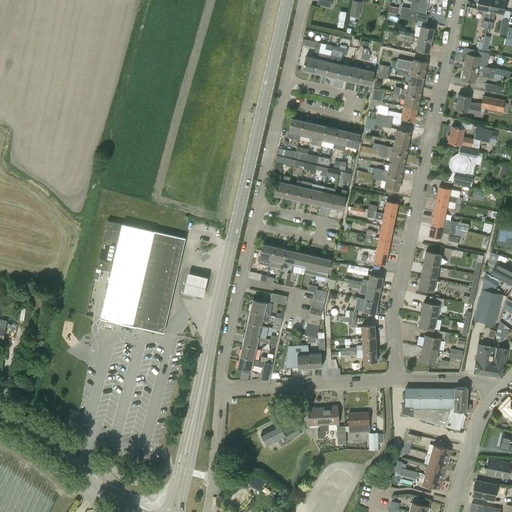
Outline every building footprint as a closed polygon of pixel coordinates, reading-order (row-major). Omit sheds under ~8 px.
[(330,8),(332,0),(317,0),(317,4),(330,8)] [(349,16),(349,19),(353,20),(354,17),(358,17),(361,2),(352,0),(349,16)] [(399,17),(416,20),(419,0),(411,0),(410,8),(401,7),(399,17)] [(419,0),(416,20),(427,23),(428,15),(423,13),(425,4),(425,0),(419,0)] [(482,28),(486,29),(492,0),(477,0),(476,9),(485,11),(482,28)] [(492,0),(486,29),(491,30),(495,13),(503,14),(506,1),(504,1),(504,0),(492,0)] [(387,12),(396,14),(397,6),(388,5),(387,12)] [(509,19),(503,18),(499,34),(506,35),(509,19)] [(421,26),(418,39),(431,41),(434,29),(421,26)] [(482,42),(477,41),(476,49),(487,50),(489,36),(483,35),(482,42)] [(303,39),(301,44),(315,48),(314,51),(318,52),(320,43),(303,39)] [(429,53),(431,41),(418,39),(416,51),(429,53)] [(466,54),(463,67),(477,70),(482,71),(501,75),(503,75),(504,69),(496,68),(496,69),(487,66),(489,53),(481,52),(481,51),(463,48),(462,53),(466,54)] [(318,53),(317,59),(314,73),(325,75),(330,55),(318,53)] [(325,75),(337,78),(340,64),(341,58),(330,55),(325,75)] [(302,70),(314,73),(317,59),(305,56),(302,70)] [(395,67),(398,68),(425,74),(427,62),(413,59),(412,62),(397,59),(395,67)] [(337,78),(348,81),(351,66),(340,64),(337,78)] [(376,76),(387,79),(390,66),(379,64),(376,76)] [(348,81),(359,83),(363,69),(351,66),(348,81)] [(474,83),(477,70),(463,67),(461,80),(474,83)] [(409,76),(408,83),(422,86),(425,74),(398,68),(397,75),(403,76),(404,75),(409,76)] [(363,69),(359,83),(371,86),(374,72),(363,69)] [(482,71),(481,76),(500,80),(501,75),(482,71)] [(401,88),(394,87),(393,92),(420,98),(422,89),(422,86),(408,83),(407,89),(401,88)] [(485,83),(484,90),(501,94),(502,87),(497,86),(485,83)] [(373,90),(371,101),(377,102),(379,91),(373,90)] [(404,100),(403,107),(417,109),(420,98),(393,92),(392,98),(399,99),(404,100)] [(453,107),(455,108),(454,110),(467,113),(479,115),(483,116),(485,109),(502,112),(505,100),(483,96),(481,103),(474,102),(470,102),(471,97),(458,94),(456,103),(454,102),(453,107)] [(399,111),(400,107),(387,103),(386,108),(399,111)] [(376,113),(375,120),(392,123),(393,117),(415,122),(417,109),(403,107),(402,113),(387,110),(386,115),(376,113)] [(300,135),(303,121),(291,118),(287,137),(299,139),(300,135)] [(375,120),(366,118),(363,134),(369,135),(370,128),(369,128),(370,124),(391,128),(392,123),(375,120)] [(300,135),(311,138),(314,123),(303,121),(300,135)] [(326,126),(314,123),(311,138),(322,140),(326,126)] [(322,140),(334,143),(337,129),(326,126),(322,140)] [(476,149),(476,147),(478,147),(480,141),(489,143),(490,138),(494,139),(496,132),(492,131),(476,127),(473,139),(462,137),(464,129),(451,127),(449,135),(447,135),(446,139),(448,140),(448,142),(460,145),(461,145),(461,144),(473,147),(473,148),(476,149)] [(344,151),(345,145),(348,131),(337,129),(334,143),(333,148),(344,151)] [(397,129),(394,141),(408,144),(410,132),(397,129)] [(345,145),(357,148),(360,134),(348,131),(345,145)] [(372,147),(379,149),(406,154),(408,144),(394,141),(393,148),(387,146),(373,143),(372,147)] [(452,159),(450,166),(454,172),(449,182),(470,187),(471,184),(478,147),(476,147),(476,149),(473,148),(473,147),(461,144),(461,145),(460,145),(458,155),(452,159)] [(276,154),(290,157),(292,151),(278,148),(276,154)] [(403,168),(406,154),(379,149),(378,156),(384,157),(385,156),(391,158),(389,165),(403,168)] [(306,161),(307,154),(296,152),(294,158),(306,161)] [(314,156),(307,154),(306,161),(317,163),(319,157),(314,156)] [(274,162),(275,162),(286,165),(292,167),(294,160),(288,159),(276,156),(274,162)] [(292,167),(304,169),(305,163),(294,160),(292,167)] [(333,167),(340,168),(341,162),(334,160),(333,167)] [(282,165),(275,163),(274,170),(281,172),(282,165)] [(304,169),(315,172),(317,165),(305,163),(304,169)] [(369,173),(374,174),(401,179),(403,168),(389,165),(388,171),(382,170),(382,169),(376,168),(376,167),(370,166),(369,173)] [(327,173),(338,176),(338,175),(340,170),(328,167),(327,172),(327,173)] [(344,172),(342,180),(349,181),(351,173),(344,172)] [(380,181),(380,179),(386,180),(385,184),(384,188),(398,191),(401,179),(374,174),(373,179),(380,181)] [(290,177),(284,175),(282,182),(277,181),(274,195),(285,197),(289,183),(290,177)] [(285,197),(297,200),(301,181),(296,180),(295,185),(289,183),(285,197)] [(297,200),(308,203),(312,184),(301,181),(297,200)] [(324,186),(312,184),(308,203),(319,205),(324,186)] [(319,205),(331,208),(334,194),(333,194),(334,189),(324,186),(319,205)] [(436,199),(447,202),(455,203),(461,204),(465,205),(466,199),(449,195),(450,189),(439,186),(436,199)] [(334,194),(331,208),(342,210),(345,199),(345,197),(347,191),(341,189),(340,195),(334,194)] [(436,199),(434,211),(445,214),(447,202),(436,199)] [(398,203),(386,201),(384,213),(395,216),(397,204),(398,203)] [(376,212),(368,210),(367,217),(382,220),(381,226),(392,228),(395,216),(384,213),(376,212)] [(434,211),(431,224),(442,226),(450,228),(456,229),(467,231),(469,224),(457,222),(456,222),(452,221),(444,220),(445,214),(434,211)] [(153,231),(122,224),(107,221),(96,268),(111,272),(100,318),(136,326),(163,333),(185,239),(153,231)] [(484,222),(482,229),(490,232),(492,224),(484,222)] [(440,239),(442,226),(431,224),(429,236),(440,239)] [(390,240),(392,228),(381,226),(379,238),(390,240)] [(372,230),(361,228),(359,235),(366,236),(371,236),(372,230)] [(457,247),(457,246),(467,248),(467,246),(458,243),(459,237),(448,235),(446,244),(457,247)] [(377,244),(376,250),(387,253),(390,240),(379,238),(377,244)] [(258,263),(270,266),(274,246),(262,244),(259,258),(258,263)] [(274,246),(270,266),(281,269),(282,263),(286,249),(274,246)] [(282,263),(294,266),(297,252),(286,249),(282,263)] [(385,266),(387,253),(376,250),(374,263),(385,266)] [(425,251),(423,261),(439,264),(441,254),(425,251)] [(294,266),(305,268),(308,254),(297,252),(294,266)] [(315,275),(316,271),(320,257),(308,254),(305,268),(304,273),(315,275)] [(320,257),(316,271),(328,274),(328,272),(331,259),(320,257)] [(489,258),(485,272),(511,286),(511,269),(496,262),(489,258)] [(423,261),(422,270),(437,273),(439,264),(423,261)] [(354,273),(367,276),(368,268),(355,266),(354,273)] [(437,273),(422,270),(418,288),(433,291),(437,273)] [(183,291),(203,295),(208,276),(188,271),(183,291)] [(250,272),(249,271),(248,278),(260,280),(261,274),(250,272)] [(511,286),(485,272),(485,273),(483,281),(483,282),(508,296),(511,291),(511,286)] [(383,277),(370,274),(368,280),(362,279),(362,282),(344,278),(343,282),(380,290),(383,277)] [(329,279),(327,288),(333,289),(335,281),(329,279)] [(366,294),(365,299),(378,302),(380,290),(343,282),(342,286),(347,287),(347,286),(360,289),(359,293),(366,294)] [(481,290),(474,320),(495,325),(495,324),(498,325),(503,310),(503,308),(506,297),(506,296),(497,294),(498,291),(483,282),(481,290)] [(476,287),(471,286),(468,305),(470,305),(470,304),(473,305),(476,287)] [(272,293),(270,301),(285,305),(287,297),(272,293)] [(314,295),(312,300),(324,303),(325,297),(314,295)] [(423,302),(420,315),(436,318),(439,305),(443,306),(444,299),(430,296),(428,303),(423,302)] [(511,299),(506,296),(506,297),(503,308),(511,312),(511,299)] [(252,299),(250,311),(270,315),(273,304),(266,302),(252,299)] [(375,314),(378,302),(365,299),(362,311),(375,314)] [(324,303),(312,300),(311,306),(323,309),(324,303)] [(311,306),(310,312),(322,314),(323,309),(311,306)] [(511,330),(511,313),(507,310),(503,309),(499,321),(511,330)] [(261,325),(262,320),(268,322),(270,315),(250,311),(247,322),(261,325)] [(320,320),(322,314),(310,312),(308,317),(320,320)] [(420,315),(418,327),(431,329),(430,336),(425,335),(422,348),(437,351),(440,338),(443,339),(443,341),(448,342),(450,334),(445,333),(445,332),(434,330),(436,318),(420,315)] [(308,317),(307,323),(319,326),(320,320),(308,317)] [(499,321),(498,325),(496,334),(508,335),(508,328),(499,321)] [(247,322),(245,334),(259,337),(261,325),(247,322)] [(456,325),(463,326),(461,336),(466,337),(469,324),(464,323),(457,322),(456,325)] [(307,323),(306,329),(318,332),(319,326),(307,323)] [(361,325),(362,338),(375,337),(374,325),(361,325)] [(306,329),(304,335),(309,336),(316,337),(318,332),(306,329)] [(245,334),(242,345),(256,348),(258,341),(264,343),(265,338),(259,337),(245,334)] [(316,337),(309,336),(308,340),(307,342),(308,345),(314,345),(316,337)] [(362,338),(363,350),(376,349),(375,337),(362,338)] [(256,348),(242,345),(239,356),(254,359),(256,348)] [(478,345),(474,373),(486,375),(489,363),(493,364),(496,348),(478,345)] [(437,351),(422,348),(419,360),(435,363),(437,351)] [(489,363),(486,375),(502,377),(507,350),(496,348),(493,364),(489,363)] [(363,363),(377,362),(376,349),(363,350),(363,363)] [(301,354),(301,351),(297,352),(291,352),(291,365),(297,365),(298,369),(310,368),(309,353),(301,354)] [(309,353),(310,368),(322,367),(321,355),(321,353),(309,353)] [(239,356),(237,368),(242,369),(250,371),(252,366),(263,369),(260,379),(261,379),(264,379),(268,379),(271,363),(260,361),(254,359),(239,356)] [(248,380),(250,371),(242,369),(240,380),(248,380)] [(467,389),(467,388),(454,387),(454,389),(405,388),(405,405),(405,414),(426,420),(425,423),(434,426),(435,423),(456,429),(457,427),(461,428),(465,415),(461,414),(462,411),(466,411),(467,389)] [(511,396),(510,398),(502,407),(505,410),(502,413),(511,422),(511,396)] [(338,406),(323,407),(324,430),(328,430),(328,424),(339,424),(338,406)] [(308,408),(309,425),(320,425),(320,430),(317,431),(318,438),(324,438),(324,430),(323,407),(308,408)] [(349,425),(359,425),(359,432),(367,431),(369,431),(368,412),(348,413),(349,425)] [(288,440),(301,433),(296,424),(283,430),(279,424),(261,434),(267,445),(277,440),(281,446),(289,442),(288,440)] [(345,426),(337,426),(338,444),(346,444),(345,426)] [(369,450),(378,449),(377,433),(368,434),(369,450)] [(406,442),(404,447),(410,448),(411,443),(411,441),(419,443),(421,437),(408,433),(406,442)] [(511,437),(502,434),(499,447),(511,450),(511,437)] [(448,460),(450,449),(433,444),(430,455),(448,460)] [(430,455),(427,465),(445,470),(448,460),(430,455)] [(510,463),(488,459),(485,474),(508,478),(510,469),(511,469),(511,460),(510,460),(510,463)] [(402,462),(401,461),(397,460),(396,466),(401,468),(405,469),(406,464),(402,463),(402,462)] [(427,465),(425,475),(442,480),(445,470),(427,465)] [(257,474),(251,484),(260,489),(266,480),(257,474)] [(425,475),(422,484),(439,489),(442,480),(425,475)] [(495,484),(475,480),(472,496),(492,500),(495,484)] [(409,511),(427,511),(429,506),(412,502),(409,511)]
